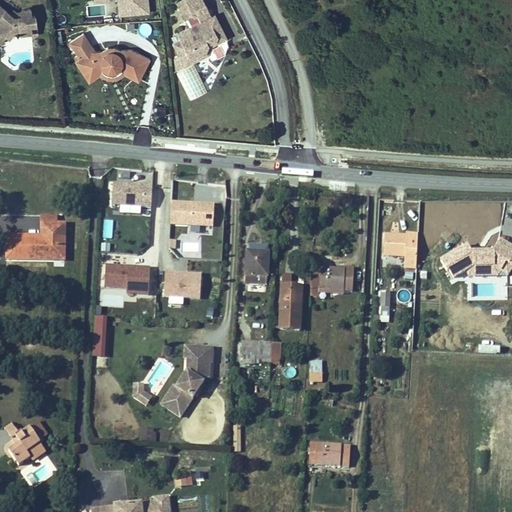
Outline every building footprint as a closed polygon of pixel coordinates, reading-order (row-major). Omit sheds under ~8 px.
[(147,0),(93,0),(94,2),(109,0),(117,0),(118,12),(149,9),(147,0)] [(201,0),(179,0),(176,2),(184,19),(194,14),(198,22),(176,33),(178,39),(171,43),(178,56),(181,63),(204,51),(207,43),(214,39),(216,34),(223,30),(214,14),(210,16),(201,0)] [(33,12),(32,5),(23,6),(24,8),(24,12),(16,13),(13,10),(8,7),(2,1),(0,3),(0,28),(3,28),(8,31),(11,34),(18,26),(22,26),(23,30),(34,28),(33,27),(39,26),(37,12),(33,12)] [(223,30),(216,34),(214,39),(207,43),(204,51),(181,63),(183,66),(207,54),(210,45),(226,37),(223,30)] [(93,49),(83,34),(69,43),(79,58),(74,62),(85,79),(101,68),(103,70),(106,72),(108,72),(110,73),(113,72),(116,71),(118,70),(119,68),(139,78),(148,59),(129,49),(120,50),(120,53),(100,54),(99,51),(94,51),(93,49)] [(181,63),(178,56),(172,58),(174,71),(183,66),(181,63)] [(101,68),(85,79),(88,82),(99,75),(101,77),(104,78),(107,79),(109,79),(112,79),(115,79),(117,78),(120,76),(123,74),(137,81),(139,78),(119,68),(118,70),(116,71),(113,72),(110,73),(108,72),(106,72),(103,70),(101,68)] [(148,185),(111,182),(109,203),(146,205),(148,185)] [(215,203),(173,200),(172,220),(214,223),(215,203)] [(49,221),(56,221),(56,213),(41,212),(40,233),(40,236),(49,236),(49,221)] [(65,221),(56,221),(49,221),(49,236),(40,236),(40,233),(7,232),(6,255),(64,258),(65,221)] [(403,267),(414,268),(416,233),(404,232),(404,235),(385,234),(384,255),(403,256),(403,267)] [(470,249),(466,242),(439,258),(451,279),(466,270),(468,273),(508,274),(511,266),(511,245),(500,239),(494,249),(470,249)] [(110,244),(101,244),(101,251),(110,252),(110,244)] [(266,285),(268,246),(247,244),(245,284),(266,285)] [(318,267),(318,258),(310,258),(310,267),(318,267)] [(150,267),(106,264),(105,284),(127,286),(127,293),(148,295),(150,267)] [(318,267),(310,267),(309,288),(346,290),(347,276),(347,268),(318,267)] [(201,275),(168,273),(167,293),(200,295),(201,275)] [(292,274),(283,274),(282,284),(292,285),(292,274)] [(302,285),(292,285),(282,284),(280,326),(301,327),(302,285)] [(389,323),(390,292),(381,291),(379,322),(389,323)] [(107,317),(95,317),(93,356),(105,357),(107,317)] [(231,351),(242,351),(242,340),(232,340),(231,351)] [(271,353),(271,342),(242,340),(242,351),(254,352),(263,352),(271,353)] [(281,343),(271,342),(271,353),(270,357),(280,358),(281,343)] [(477,345),(477,353),(499,354),(499,346),(477,345)] [(214,348),(196,346),(195,358),(189,358),(188,371),(178,386),(175,385),(163,404),(182,416),(207,377),(208,372),(211,372),(211,362),(213,363),(214,348)] [(196,346),(187,346),(186,358),(189,358),(195,358),(196,346)] [(322,362),(310,361),(309,374),(321,375),(322,362)] [(150,397),(142,391),(143,384),(134,383),(133,396),(137,399),(146,404),(150,397)] [(38,421),(30,427),(39,440),(47,434),(38,421)] [(16,438),(21,434),(14,424),(5,430),(17,448),(21,445),(16,438)] [(30,427),(21,434),(16,438),(21,445),(17,448),(12,452),(23,466),(33,459),(30,454),(42,445),(30,427)] [(154,428),(141,427),(141,441),(155,441),(156,432),(154,432),(154,428)] [(338,465),(339,443),(312,441),(311,463),(338,465)] [(353,444),(339,443),(338,465),(351,466),(353,444)] [(190,470),(175,472),(177,488),(192,486),(190,470)] [(115,507),(91,510),(91,511),(170,511),(168,497),(154,499),(155,503),(128,506),(115,507)]
